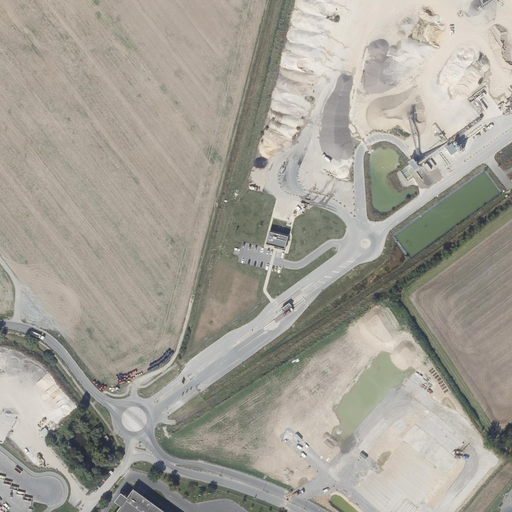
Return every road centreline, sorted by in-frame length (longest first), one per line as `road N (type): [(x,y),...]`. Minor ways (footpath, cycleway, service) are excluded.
road 1 (track): [(153,417),(176,422),(212,401),(391,288),(511,199)]
road 2 (unclassified): [(305,511),(161,458)]
road 3 (unclassified): [(117,411),(47,337),(0,324)]
